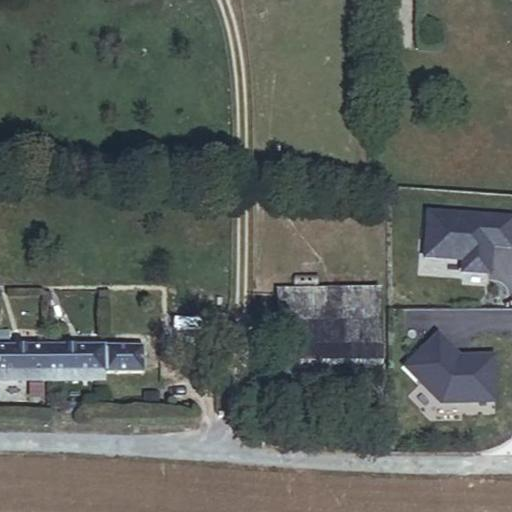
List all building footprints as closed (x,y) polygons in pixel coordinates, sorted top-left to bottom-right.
[(511,245),(511,235),(511,216),(429,209),(425,254),(464,257),(463,269),(489,271),(491,244),(511,245)] [(380,336),(380,323),(379,292),(277,293),(277,337),(301,337),(380,336)] [(50,303),(50,294),(42,294),(42,303),(50,303)] [(498,399),(496,355),(471,356),(472,361),(459,361),(458,355),(438,334),(407,365),(443,401),(498,399)] [(301,398),(380,397),(380,336),(301,337),(301,398)] [(278,398),(301,398),(301,337),(277,337),(278,398)] [(104,376),(142,376),(142,349),(0,350),(0,385),(104,385),(104,376)]
